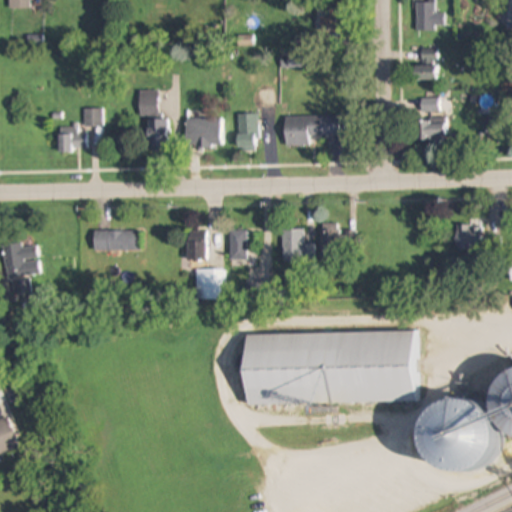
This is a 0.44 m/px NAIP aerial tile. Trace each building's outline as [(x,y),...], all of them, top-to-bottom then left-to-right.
[(8,0),(8,10),(31,9),(31,0),(8,0)] [(446,14),(436,13),(436,0),(418,0),(418,31),(446,31),(446,14)] [(436,49),(423,50),(424,64),(437,63),(436,49)] [(416,80),(436,80),(436,66),(416,66),(416,80)] [(148,118),(148,155),(169,155),(169,120),(158,120),(159,91),(140,91),(140,118),(148,118)] [(438,99),(423,99),(423,112),(438,112),(438,99)] [(86,127),(103,127),(103,111),(86,111),(86,127)] [(238,115),(238,152),(259,152),(259,115),(238,115)] [(341,117),(286,118),(287,148),(310,147),(310,137),(341,137),(341,117)] [(186,149),(222,149),(222,119),(186,119),(186,149)] [(448,119),(420,119),(420,143),(448,143),(448,119)] [(87,152),(87,134),(79,134),(79,127),(59,128),(60,153),(87,152)] [(322,259),(341,259),(341,225),(322,225),(322,259)] [(458,226),(458,252),(483,252),(483,226),(458,226)] [(305,230),(284,230),(284,264),(315,264),(315,244),(305,244),(305,230)] [(141,252),(141,231),(95,231),(95,252),(141,252)] [(248,231),(230,231),(230,261),(248,261),(248,231)] [(188,261),(207,261),(207,232),(188,232),(188,261)] [(41,277),(36,243),(4,248),(10,283),(41,277)] [(226,301),(226,270),(197,270),(197,301),(226,301)] [(419,404),(419,334),(246,335),(247,405),(419,404)] [(458,401),(426,415),(422,442),(434,469),(468,473),(503,458),(506,439),(511,439),(511,373),(503,377),(499,407),(458,401)] [(0,456),(19,450),(8,419),(0,421),(0,456)]
